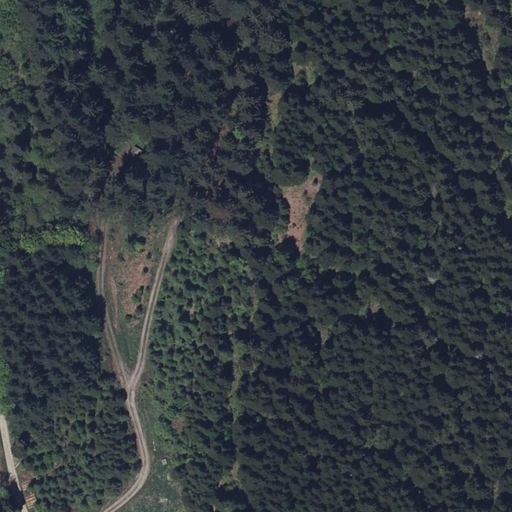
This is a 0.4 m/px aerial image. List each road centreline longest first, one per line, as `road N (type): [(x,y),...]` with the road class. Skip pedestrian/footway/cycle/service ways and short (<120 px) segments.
road 1 (track): [(109,511),(146,463),(101,311),(116,169)]
road 2 (track): [(130,393),(171,235)]
